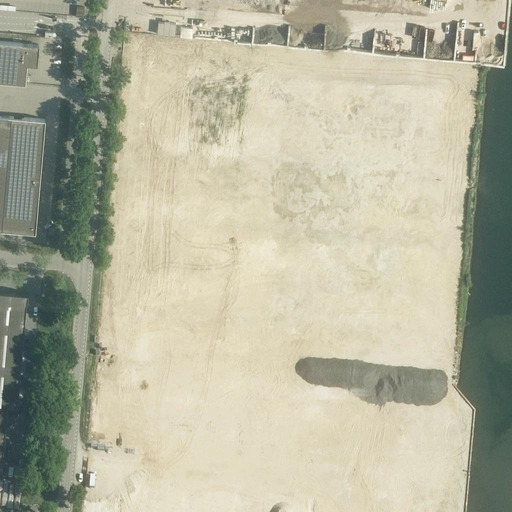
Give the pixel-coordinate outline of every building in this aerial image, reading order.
[(0,41),(0,81),(25,83),(27,64),(36,65),(38,44),(0,41)] [(446,222),(459,71),(147,45),(133,220),(397,243),(397,244),(398,244),(398,245),(399,245),(399,246),(400,246),(443,249),(444,249),(445,249),(446,248),(446,247),(448,225),(448,224),(447,223),(446,223),(446,222)] [(0,228),(35,232),(45,119),(0,115),(0,228)] [(0,477),(2,477),(7,416),(17,417),(28,293),(27,293),(0,290),(0,477)] [(267,344),(387,351),(389,328),(268,320),(267,344)] [(120,370),(107,511),(421,511),(429,421),(430,421),(430,420),(431,420),(431,419),(432,419),(432,418),(433,396),(433,395),(433,394),(432,394),(431,394),(387,390),(386,390),(385,391),(385,392),(120,370)]
